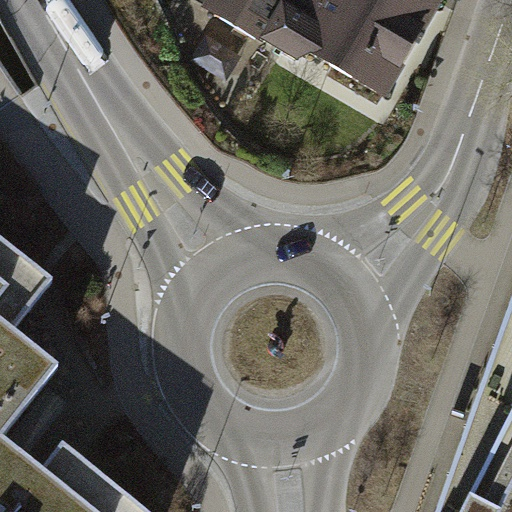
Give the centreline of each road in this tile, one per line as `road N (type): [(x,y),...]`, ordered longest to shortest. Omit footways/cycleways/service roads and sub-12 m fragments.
road 1 (tertiary): [(356,287),(435,199),(511,0)]
road 2 (tertiary): [(39,0),(132,160),(211,269)]
road 3 (tertiary): [(211,269),(178,317),(177,376),(216,430),(250,446),(287,448)]
road 4 (tertiary): [(287,448),(349,417),(368,388),(372,319),(356,287)]
road 5 (tertiary): [(356,287),(304,251),(271,247),(211,269)]
